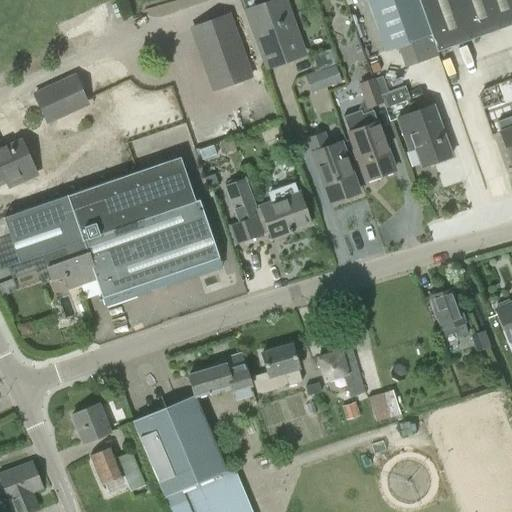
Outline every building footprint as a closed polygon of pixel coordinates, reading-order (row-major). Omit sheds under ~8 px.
[(240,0),(245,13),(265,69),(303,56),(282,0),(279,0),(262,7),(259,0),(240,0)] [(412,64),(424,59),(437,55),(436,52),(430,36),(417,0),(374,0),(393,49),(405,45),(412,64)] [(511,0),(417,0),(430,36),(436,52),(511,25),(511,0)] [(216,90),(250,78),(228,16),(194,28),(216,90)] [(329,51),(312,57),(317,70),(334,64),(329,51)] [(377,63),(370,66),(372,73),(380,71),(377,63)] [(334,65),(316,73),(323,89),(341,82),(334,65)] [(45,120),(85,102),(74,77),(34,96),(45,120)] [(387,94),(382,77),(374,79),(380,96),(387,94)] [(359,85),(363,98),(367,108),(371,106),(382,102),(374,80),(359,85)] [(421,167),(451,156),(433,106),(397,119),(404,138),(410,136),(421,167)] [(357,113),(343,118),(348,133),(365,181),(394,170),(377,123),(372,111),(362,115),(360,111),(357,113)] [(40,175),(24,137),(18,139),(8,113),(0,116),(0,183),(8,181),(11,186),(40,175)] [(283,135),(279,122),(259,130),(263,143),(283,135)] [(511,127),(499,132),(511,165),(511,164),(511,127)] [(312,154),(329,202),(358,192),(340,143),(326,149),(321,135),(308,140),(313,153),(312,154)] [(67,196),(95,279),(105,308),(137,296),(134,287),(218,258),(198,202),(195,203),(179,158),(67,196)] [(209,189),(218,186),(214,174),(205,178),(209,189)] [(299,193),(259,208),(254,209),(243,179),(225,186),(239,222),(230,225),(236,244),(261,235),(259,230),(266,228),(270,239),(310,224),(299,193)] [(68,288),(95,279),(67,196),(3,218),(18,263),(42,255),(51,280),(63,275),(68,288)] [(451,290),(429,298),(441,331),(442,330),(444,336),(455,333),(457,337),(467,333),(463,323),(451,290)] [(511,302),(509,304),(508,302),(497,306),(498,309),(495,310),(511,350),(511,302)] [(486,346),(481,332),(468,337),(474,351),(486,346)] [(267,372),(251,377),(257,395),(301,382),(297,369),(298,368),(291,345),(261,354),(267,372)] [(349,398),(364,394),(349,348),(316,359),(324,382),(342,376),(349,398)] [(242,362),(239,355),(222,360),(223,365),(188,376),(194,396),(230,385),(231,391),(250,385),(242,361),(242,362)] [(307,396),(320,392),(318,383),(305,387),(307,396)] [(375,422),(399,415),(392,391),(368,398),(375,422)] [(182,402),(133,423),(170,511),(246,511),(229,469),(226,470),(214,441),(201,411),(195,397),(182,402)] [(355,403),(341,407),(345,420),(359,416),(355,403)] [(83,444),(109,433),(98,404),(71,415),(83,444)] [(144,485),(130,452),(115,458),(111,447),(88,456),(101,486),(123,477),(129,491),(144,485)] [(30,492),(41,488),(31,463),(0,474),(0,493),(4,492),(8,501),(13,511),(27,511),(37,508),(30,492)]
